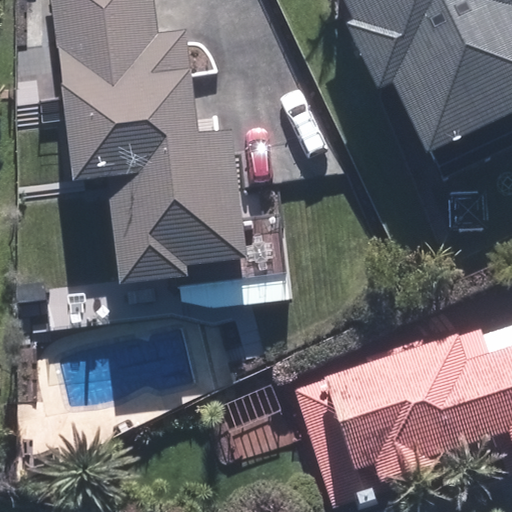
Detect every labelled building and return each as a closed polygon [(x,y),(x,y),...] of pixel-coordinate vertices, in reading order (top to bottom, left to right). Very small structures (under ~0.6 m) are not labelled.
[(107,188),(121,289),(183,280),(187,312),(257,302),(235,136),(207,140),(188,0),(49,0),(75,192),(107,188)] [(511,0),(342,0),(355,23),(345,29),(384,98),(394,93),(436,167),(511,124),(511,0)] [(108,263),(43,269),(47,307),(112,301),(108,263)] [(511,323),(298,391),(333,502),(499,450),(508,478),(511,477),(511,323)] [(275,386),(207,412),(227,464),(295,437),(275,386)]
